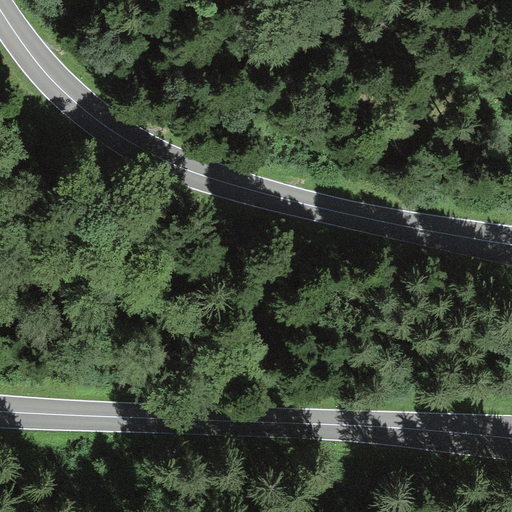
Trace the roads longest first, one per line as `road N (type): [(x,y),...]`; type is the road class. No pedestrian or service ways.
road 1 (secondary): [(511,246),(251,192),(176,165),(75,99),(38,64),(0,6)]
road 2 (secondary): [(0,411),(367,425),(511,439)]
